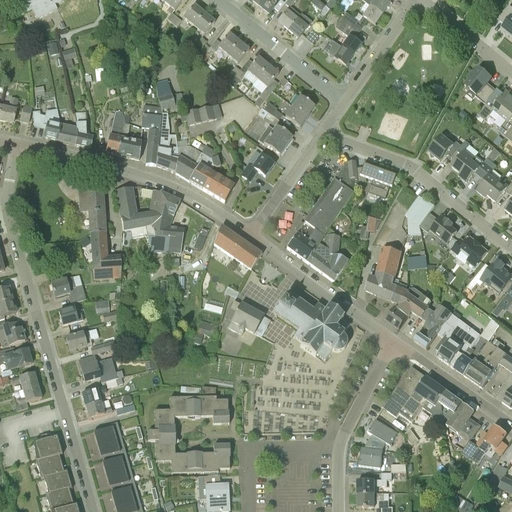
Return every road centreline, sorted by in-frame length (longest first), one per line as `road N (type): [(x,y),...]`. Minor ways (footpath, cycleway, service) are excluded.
road 1 (residential): [(93,511),(6,209),(13,145)]
road 2 (tertiary): [(249,234),(166,185),(13,145)]
road 3 (residential): [(511,248),(411,167),(322,133)]
road 4 (residential): [(337,511),(338,447),(391,342)]
road 5 (tertiary): [(391,342),(249,234)]
road 6 (residential): [(344,101),(217,0)]
road 7 (tertiary): [(511,426),(391,342)]
road 8 (residential): [(249,234),(322,133)]
road 9 (residential): [(344,101),(414,0)]
